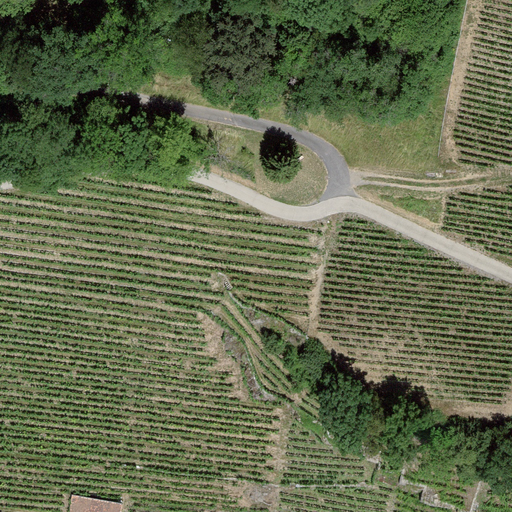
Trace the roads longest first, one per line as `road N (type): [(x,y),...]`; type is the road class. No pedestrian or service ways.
road 1 (residential): [(336,201),(331,160),(296,136),(0,68)]
road 2 (residential): [(336,201),(314,212),(271,208),(135,166),(0,178)]
road 3 (residential): [(511,274),(387,213),(336,201)]
